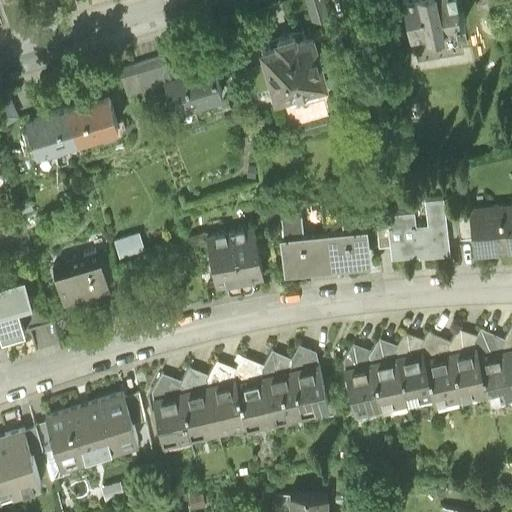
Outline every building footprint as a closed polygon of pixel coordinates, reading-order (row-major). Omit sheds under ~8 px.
[(324,0),(306,0),(312,19),(329,13),(324,0)] [(403,0),(410,31),(413,31),(419,54),(464,45),(459,26),(470,24),(466,14),(461,14),(458,0),(403,0)] [(248,10),(231,15),(239,41),(256,36),(248,10)] [(275,42),(260,47),(264,60),(248,64),(254,87),(269,83),(274,98),(330,82),(315,30),(299,35),(298,30),(274,37),(275,42)] [(171,48),(133,61),(140,83),(165,75),(178,71),(171,48)] [(133,61),(118,65),(125,88),(140,83),(133,61)] [(178,71),(165,75),(175,111),(223,97),(212,61),(178,71)] [(107,93),(67,105),(77,140),(118,128),(107,93)] [(67,105),(25,118),(35,153),(77,140),(67,105)] [(444,201),(425,203),(427,224),(417,225),(416,215),(390,217),(391,224),(393,247),(394,258),(448,253),(444,201)] [(511,201),(471,206),(472,215),(474,238),(475,253),(511,249),(511,201)] [(460,239),(474,238),(472,215),(458,216),(460,239)] [(255,224),(205,233),(214,282),(264,273),(255,224)] [(377,225),(379,248),(393,247),(391,224),(377,225)] [(369,228),(324,233),(328,271),(373,266),(369,228)] [(140,232),(114,240),(119,257),(145,249),(140,232)] [(324,233),(279,237),(283,275),(328,271),(324,233)] [(98,248),(50,263),(62,306),(111,292),(98,248)] [(9,282),(0,284),(0,348),(27,340),(9,282)] [(110,293),(117,318),(146,310),(138,284),(110,293)] [(341,359),(344,368),(370,361),(396,355),(424,348),(426,355),(451,350),(476,344),(478,353),(505,348),(511,346),(511,323),(505,335),(481,324),(477,333),(457,325),(450,338),(428,329),(423,337),(406,330),(398,343),(379,336),(370,348),(353,342),(341,359)] [(290,369),(318,363),(316,351),(299,343),(291,357),(272,349),(264,364),(242,355),(236,366),(217,359),(209,373),(189,365),(182,379),(161,371),(151,389),(153,397),(179,391),(205,384),(234,378),(235,382),(262,376),(290,369)] [(476,344),(451,350),(462,398),(488,392),(478,353),(476,344)] [(424,348),(396,355),(408,403),(436,396),(426,355),(424,348)] [(511,395),(511,376),(505,348),(478,353),(488,392),(490,401),(511,395)] [(451,350),(426,355),(436,396),(437,404),(462,398),(451,350)] [(396,355),(370,361),(382,409),(408,403),(396,355)] [(370,361),(344,368),(355,415),(382,409),(370,361)] [(318,363),(290,369),(301,417),(330,410),(320,371),(318,363)] [(290,369),(262,376),(273,423),(301,417),(290,369)] [(262,376),(235,382),(245,426),(246,429),(273,423),(262,376)] [(234,378),(205,384),(217,432),(245,426),(235,382),(234,378)] [(205,384),(179,391),(190,439),(217,432),(205,384)] [(122,387),(43,411),(46,420),(53,441),(60,463),(138,439),(133,420),(125,395),(122,387)] [(139,391),(125,395),(133,420),(145,417),(139,391)] [(179,391),(153,397),(163,445),(190,439),(179,391)] [(46,420),(36,423),(43,444),(53,441),(46,420)] [(36,423),(25,427),(32,448),(43,444),(36,423)] [(24,424),(0,431),(0,496),(43,483),(32,448),(25,427),(24,424)] [(328,511),(329,494),(288,492),(287,511),(328,511)] [(203,493),(189,496),(191,508),(206,505),(203,493)]
